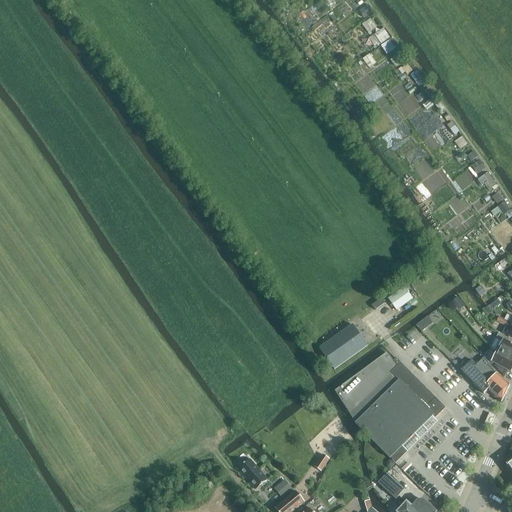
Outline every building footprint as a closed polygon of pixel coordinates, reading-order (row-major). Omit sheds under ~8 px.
[(384,27),(375,33),(382,44),(391,38),(384,27)] [(387,54),(396,49),(390,40),(381,45),(387,54)] [(364,59),(370,67),(376,62),(370,55),(364,59)] [(456,121),(449,123),(453,139),(460,138),(456,121)] [(461,148),(468,144),(463,136),(456,140),(461,148)] [(477,174),(486,167),(481,159),(472,165),(477,174)] [(481,178),(491,191),(499,185),(489,172),(481,178)] [(507,219),(511,215),(511,208),(507,201),(499,206),(507,219)] [(482,286),(476,291),(480,297),(486,292),(482,286)] [(388,299),(396,311),(413,299),(404,288),(388,299)] [(457,297),(451,302),(456,308),(462,303),(457,297)] [(382,316),(385,320),(395,315),(392,310),(382,316)] [(422,321),(416,326),(417,327),(422,332),(427,328),(422,321)] [(502,324),(506,326),(502,334),(511,338),(511,326),(510,326),(511,323),(508,322),(506,321),(505,323),(503,322),(502,324)] [(319,349),(334,370),(367,346),(352,325),(319,349)] [(497,351),(511,358),(511,344),(508,342),(509,339),(498,334),(495,339),(502,343),(497,351)] [(501,403),(503,400),(510,385),(503,379),(496,373),(488,363),(484,358),(481,360),(472,351),(469,355),(478,363),(476,365),(472,361),(461,372),(483,394),(487,391),(501,403)] [(492,360),(488,363),(496,373),(503,379),(507,371),(511,373),(511,370),(511,358),(497,351),(492,360)] [(395,464),(407,452),(404,449),(417,436),(415,434),(433,416),(435,419),(441,412),(444,410),(445,408),(396,358),(393,361),(387,353),(335,391),(356,424),(390,459),(390,458),(395,464)] [(314,467),(321,472),(329,459),(323,455),(314,467)] [(238,470),(239,470),(256,489),(255,490),(256,490),(268,480),(267,479),(267,480),(250,460),(250,459),(238,470)] [(378,483),(395,500),(405,489),(387,473),(378,483)] [(281,486),(288,494),(292,490),(286,482),(281,486)] [(275,508),(277,511),(292,511),(304,502),(295,491),(275,508)] [(406,502),(396,511),(436,511),(426,502),(425,503),(423,500),(418,501),(412,507),(406,502)]
